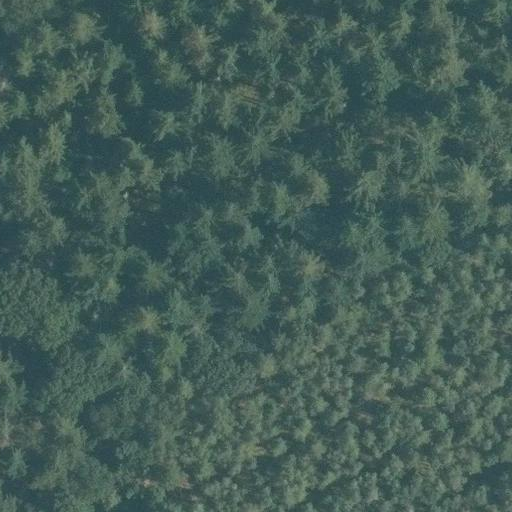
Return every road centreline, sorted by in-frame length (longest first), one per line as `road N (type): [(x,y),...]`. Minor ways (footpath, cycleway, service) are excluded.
road 1 (track): [(0,306),(115,511)]
road 2 (track): [(420,0),(511,172)]
